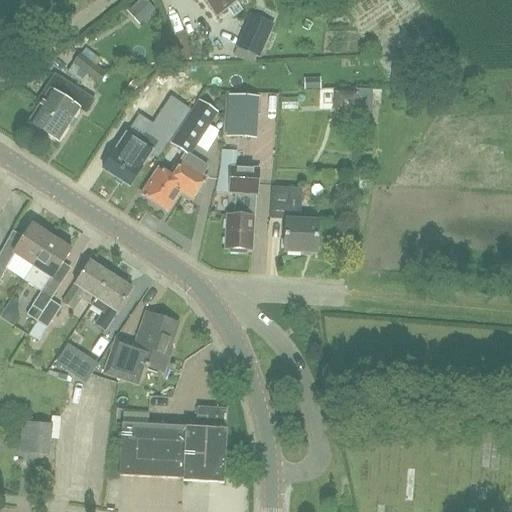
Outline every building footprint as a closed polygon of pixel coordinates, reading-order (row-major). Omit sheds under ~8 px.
[(216,19),(241,0),(205,0),(218,16),(215,18),(216,19)] [(417,0),(400,0),(408,10),(419,2),(417,0)] [(245,27),(235,49),(259,60),(269,38),(245,27)] [(72,66),(66,73),(82,86),(88,77),(96,67),(81,54),(72,66)] [(37,110),(28,124),(58,143),(78,110),(85,115),(93,102),(61,81),(54,76),(49,83),(33,108),(37,110)] [(334,93),(333,117),(357,117),(358,115),(371,115),(371,90),(358,90),(358,94),(334,93)] [(228,97),(226,137),(237,138),(255,139),(257,99),(228,97)] [(115,152),(103,171),(129,187),(141,169),(140,168),(148,156),(158,162),(172,139),(190,111),(171,99),(153,126),(140,146),(138,145),(126,137),(125,136),(115,152)] [(198,101),(170,145),(187,157),(189,158),(191,155),(199,143),(186,134),(195,121),(208,129),(218,114),(213,111),(200,103),(198,101)] [(158,170),(141,196),(167,213),(180,193),(192,201),(206,179),(192,170),(195,165),(186,159),(183,164),(182,164),(177,171),(173,169),(168,177),(158,170)] [(227,217),(225,250),(230,250),(229,253),(238,254),(238,250),(251,251),(252,232),(253,232),(254,218),(255,195),(256,195),(257,169),(236,168),(229,167),(228,193),(235,194),(234,217),(227,217)] [(270,189),(269,217),(282,218),(285,218),(284,254),(316,255),(317,223),(299,222),(301,190),(270,189)] [(32,226),(24,239),(12,232),(0,254),(0,280),(14,255),(33,267),(52,238),(32,226)] [(52,238),(33,267),(34,268),(25,282),(41,292),(50,278),(53,280),(72,251),(52,238)] [(73,311),(76,306),(81,299),(92,307),(111,277),(89,263),(67,298),(63,305),(73,311)] [(111,277),(92,307),(103,313),(95,326),(105,333),(132,291),(111,277)] [(58,293),(57,292),(49,287),(47,286),(42,293),(33,306),(27,316),(37,322),(52,302),(58,293)] [(61,308),(52,302),(37,322),(29,336),(38,342),(47,329),(61,308)] [(116,338),(112,349),(104,373),(139,385),(145,367),(163,373),(169,356),(166,356),(177,324),(149,314),(146,314),(135,345),(116,338)] [(176,411),(174,399),(156,401),(158,414),(176,411)] [(223,485),(226,431),(225,431),(226,410),(197,408),(196,429),(186,429),(186,428),(122,425),(119,477),(179,480),(183,480),(183,483),(223,485)] [(54,416),(53,439),(62,439),(63,416),(54,416)] [(49,456),(51,427),(24,425),(21,454),(38,455),(49,456)]
